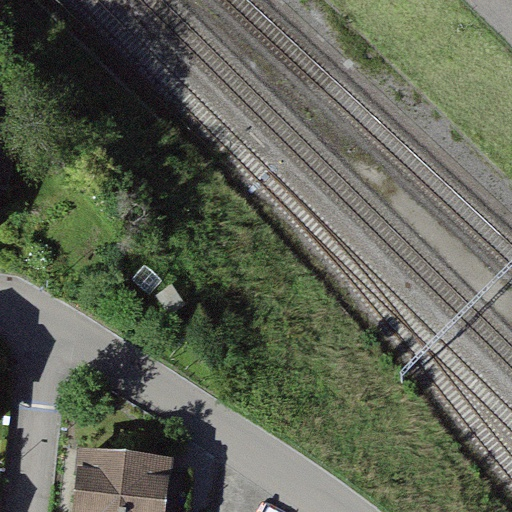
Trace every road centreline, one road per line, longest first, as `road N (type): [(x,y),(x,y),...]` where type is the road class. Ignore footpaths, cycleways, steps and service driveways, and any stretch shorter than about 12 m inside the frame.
road 1 (residential): [(51,326),(340,511)]
road 2 (residential): [(33,511),(51,326)]
